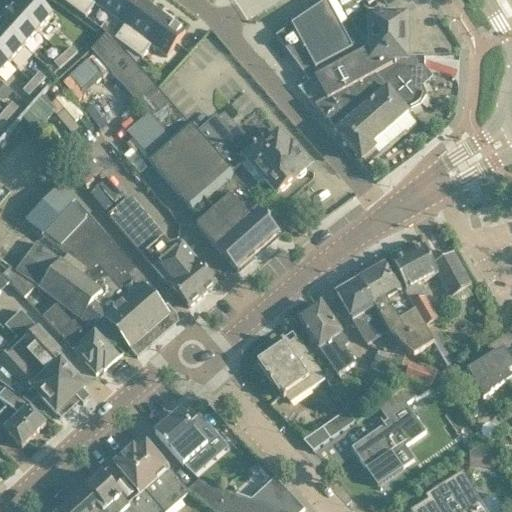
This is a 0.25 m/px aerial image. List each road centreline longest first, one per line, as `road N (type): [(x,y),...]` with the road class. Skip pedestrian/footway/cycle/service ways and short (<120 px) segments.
road 1 (residential): [(384,218),(224,26),(191,0)]
road 2 (tertiary): [(196,359),(144,383),(3,511)]
road 3 (tertiary): [(384,218),(225,347),(196,359)]
road 4 (residential): [(328,511),(196,359)]
